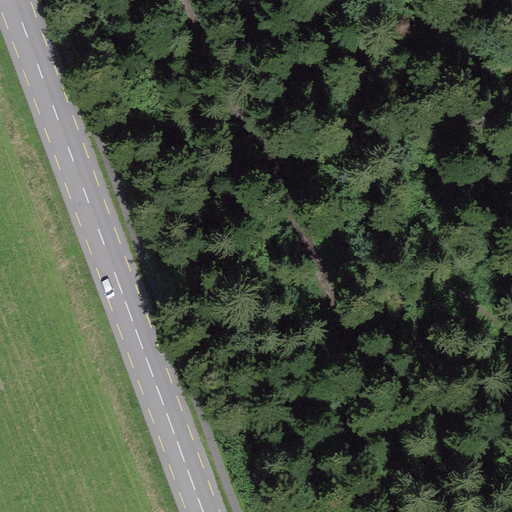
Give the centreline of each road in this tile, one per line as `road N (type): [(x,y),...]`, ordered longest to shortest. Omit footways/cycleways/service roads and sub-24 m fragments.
road 1 (track): [(183,0),(332,301),(374,511)]
road 2 (primary): [(13,0),(203,511)]
road 3 (track): [(511,332),(262,159)]
